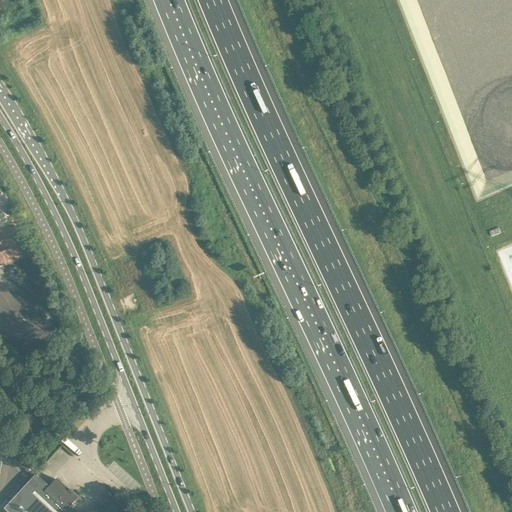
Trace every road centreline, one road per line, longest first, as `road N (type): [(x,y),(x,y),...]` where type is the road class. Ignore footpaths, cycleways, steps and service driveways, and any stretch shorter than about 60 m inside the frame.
road 1 (motorway): [(169,0),(405,511)]
road 2 (motorway): [(442,511),(211,0)]
road 3 (secondary): [(191,511),(76,224),(0,90)]
road 4 (secondary): [(0,120),(77,266),(176,511)]
